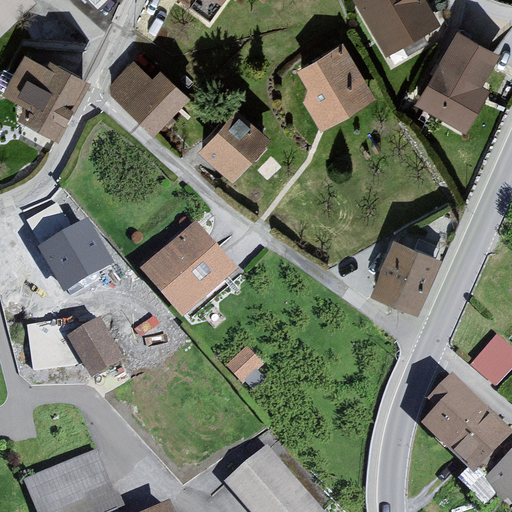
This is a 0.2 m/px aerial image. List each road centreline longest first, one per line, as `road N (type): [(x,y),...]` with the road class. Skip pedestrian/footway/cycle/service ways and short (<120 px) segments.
road 1 (tertiary): [(511,162),(410,394),(396,441),(392,511)]
road 2 (residential): [(138,0),(51,164)]
